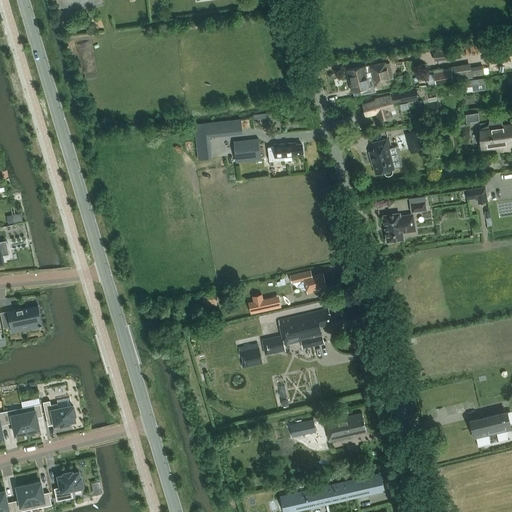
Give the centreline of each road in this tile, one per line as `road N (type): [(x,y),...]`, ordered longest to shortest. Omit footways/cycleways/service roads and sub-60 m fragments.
road 1 (unclassified): [(425,511),(290,0)]
road 2 (secondary): [(104,271),(23,0)]
road 3 (secondary): [(150,425),(104,271)]
road 4 (residential): [(0,463),(133,430)]
